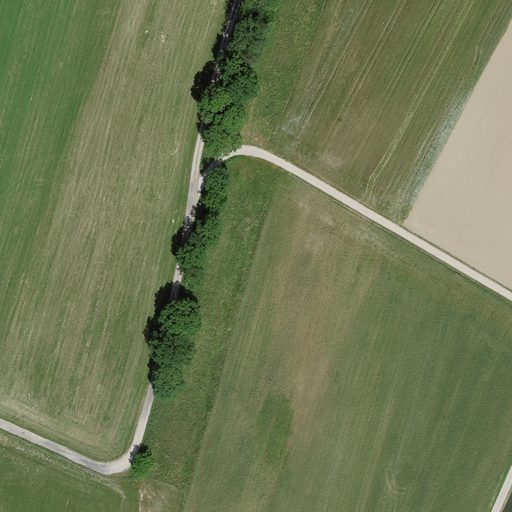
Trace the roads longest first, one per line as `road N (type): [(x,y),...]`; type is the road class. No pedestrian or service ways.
road 1 (track): [(195,190),(128,458),(98,467),(0,423)]
road 2 (track): [(511,297),(259,151),(232,150),(195,190)]
road 3 (track): [(238,0),(201,135),(195,190)]
